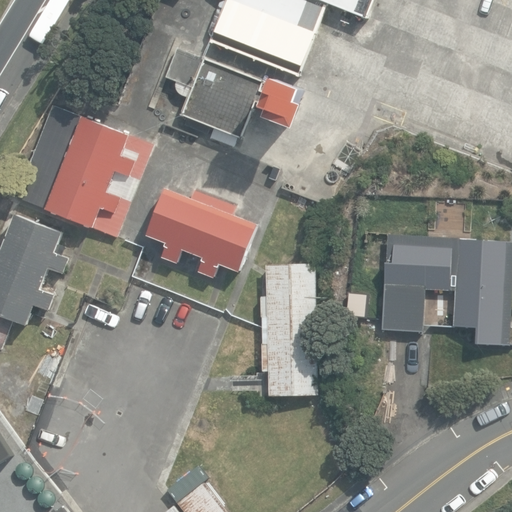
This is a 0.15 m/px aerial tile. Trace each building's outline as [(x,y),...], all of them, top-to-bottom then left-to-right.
[(227,0),(216,34),(304,68),(329,3),(370,18),(376,0),(227,0)] [(269,106),(274,95),(262,91),(266,81),(180,48),(169,77),(196,87),(185,115),(244,137),(258,101),(269,106)] [(303,103),(308,90),(280,80),(274,95),(269,106),(268,108),(276,111),(274,118),(301,129),(310,106),(303,103)] [(49,209),(85,116),(55,105),(20,197),(49,209)] [(124,156),(133,135),(85,116),(49,209),(87,223),(91,225),(96,227),(104,207),(117,213),(124,198),(110,192),(118,171),(132,176),(138,161),(124,156)] [(193,197),(168,187),(149,235),(169,243),(164,257),(180,263),(185,249),(206,257),(202,271),(218,277),(223,263),(230,266),(243,271),(261,224),(236,214),(238,204),(197,188),(193,197)] [(61,245),(66,232),(18,213),(0,259),(0,347),(7,350),(17,321),(30,326),(34,313),(37,306),(42,306),(51,309),(57,294),(44,289),(47,280),(52,268),(65,273),(71,257),(61,253),(59,251),(61,245)] [(480,342),(511,342),(511,250),(493,249),(493,240),(485,240),(390,234),(385,322),(385,329),(427,331),(426,327),(457,328),(457,326),(481,327),(480,342)] [(271,395),(321,394),(319,318),(317,262),(268,263),(268,269),(268,278),(270,328),(271,372),(271,395)] [(372,291),(349,291),(350,322),(372,322),(372,291)] [(99,355),(80,347),(61,389),(80,398),(99,355)] [(41,440),(27,451),(53,480),(66,469),(41,440)] [(186,511),(229,511),(207,482),(179,502),(186,511)] [(96,511),(79,487),(66,497),(76,511),(96,511)]
